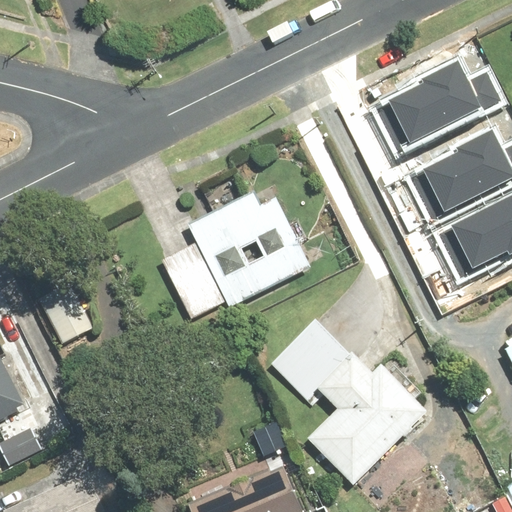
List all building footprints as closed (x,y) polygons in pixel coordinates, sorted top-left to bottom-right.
[(379,104),(401,149),(502,99),(487,68),(470,77),(461,58),(425,76),(427,81),(379,104)] [(411,175),(433,219),(511,180),(511,142),(501,147),(492,129),(456,146),(458,151),(411,175)] [(231,305),(234,311),(314,270),(273,188),(193,229),(200,243),(164,261),(195,323),(231,305)] [(511,197),(440,233),(461,276),(507,253),(509,257),(511,255),(511,197)] [(81,339),(97,331),(74,285),(44,301),(73,357),(86,350),(81,339)] [(326,319),(274,367),(315,411),(328,398),(342,412),(312,440),(357,488),(435,416),(388,366),(378,375),(326,319)] [(0,423),(30,411),(0,342),(0,423)] [(283,424),(256,436),(266,459),(294,447),(283,424)] [(2,446),(11,469),(48,453),(38,430),(2,446)] [(126,511),(97,450),(54,470),(63,489),(14,511),(126,511)] [(192,511),(309,511),(292,467),(191,508),(192,511)] [(511,511),(511,487),(509,489),(507,484),(494,490),(502,506),(498,508),(499,511),(511,511)]
